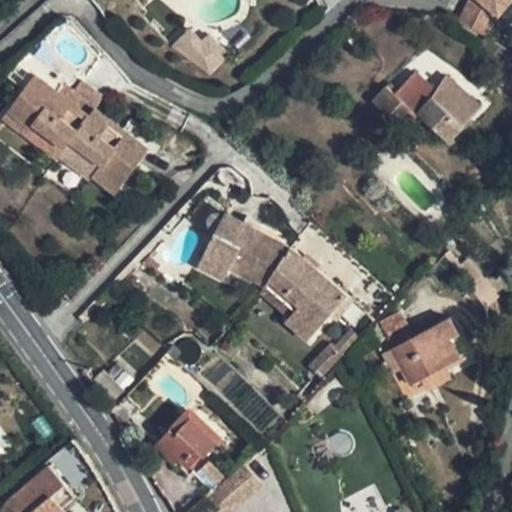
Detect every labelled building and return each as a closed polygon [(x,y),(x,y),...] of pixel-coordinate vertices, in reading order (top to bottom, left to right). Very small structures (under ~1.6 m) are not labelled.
[(511,0),(470,0),(459,21),(485,35),(497,12),(500,14),(511,0)] [(227,51),(188,26),(173,50),(212,75),(227,51)] [(438,90),(417,71),(399,90),(390,81),(374,98),(397,121),(402,116),(408,122),(416,113),(418,112),(450,141),(483,104),(448,75),(438,90)] [(36,74),(9,110),(32,127),(35,123),(66,146),(71,139),(91,114),(59,91),(36,74)] [(65,83),(59,91),(91,114),(95,107),(105,94),(83,79),(75,89),(65,83)] [(91,114),(71,139),(103,163),(126,180),(150,148),(95,107),(91,114)] [(32,127),(9,110),(2,120),(57,159),(66,146),(35,123),(32,127)] [(126,180),(103,163),(93,177),(116,195),(126,180)] [(267,284),(292,246),(226,212),(200,264),(226,278),(232,267),(267,284)] [(349,295),(292,246),(267,284),(296,309),(290,317),(288,319),(311,338),(332,314),(349,295)] [(471,284),(487,303),(498,294),(482,275),(477,279),(466,264),(463,267),(450,250),(446,253),(471,284)] [(144,263),(155,272),(161,264),(150,255),(144,263)] [(261,292),(290,317),(296,309),(267,284),(261,292)] [(349,295),(332,314),(339,320),(356,300),(349,295)] [(380,321),(394,348),(413,337),(399,311),(380,321)] [(451,316),(413,337),(394,348),(405,367),(413,382),(425,376),(447,363),(462,355),(452,336),(460,332),(451,316)] [(336,344),(346,353),(361,336),(351,327),(336,344)] [(309,366),(323,378),(346,353),(336,344),(333,341),(309,366)] [(405,367),(394,348),(384,354),(394,373),(405,367)] [(447,363),(425,376),(432,389),(454,376),(447,363)] [(193,406),(172,428),(177,433),(193,416),(219,441),(216,444),(222,449),(235,435),(203,405),(198,410),(193,406)] [(172,451),(180,459),(189,467),(204,452),(206,454),(216,444),(219,441),(193,416),(177,433),(172,428),(157,444),(169,454),(172,451)] [(172,451),(169,454),(167,455),(175,463),(180,459),(172,451)] [(66,484),(51,465),(9,501),(18,511),(67,511),(63,507),(53,495),(66,484)] [(53,495),(63,507),(76,496),(66,484),(53,495)]
